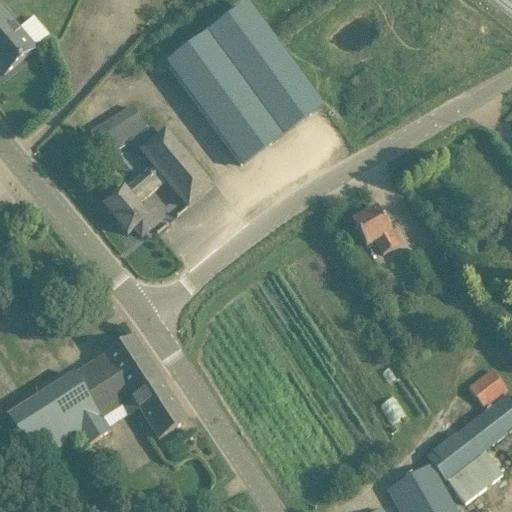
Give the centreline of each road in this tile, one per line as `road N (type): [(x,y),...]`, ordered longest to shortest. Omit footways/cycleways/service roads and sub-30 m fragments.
road 1 (unclassified): [(150,326),(285,210),(511,79)]
road 2 (tertiary): [(150,326),(0,142)]
road 3 (tertiary): [(272,511),(150,326)]
